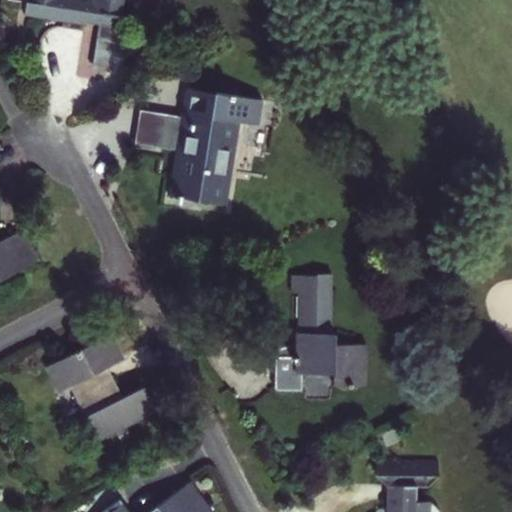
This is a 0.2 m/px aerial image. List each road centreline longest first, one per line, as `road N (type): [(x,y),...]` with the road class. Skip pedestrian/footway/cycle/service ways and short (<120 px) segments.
road 1 (residential): [(132,276),(251,511)]
road 2 (residential): [(132,276),(60,134)]
road 3 (residential): [(0,342),(132,276)]
